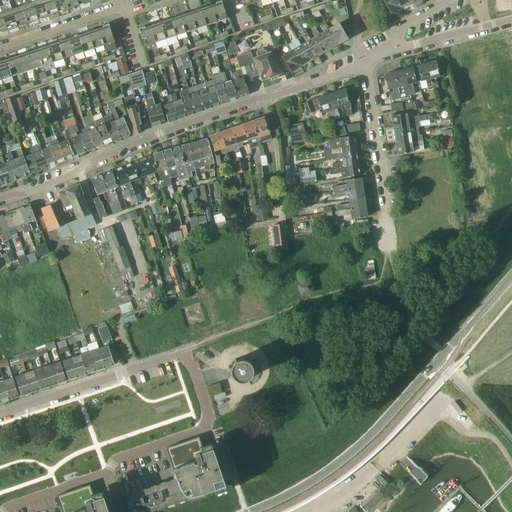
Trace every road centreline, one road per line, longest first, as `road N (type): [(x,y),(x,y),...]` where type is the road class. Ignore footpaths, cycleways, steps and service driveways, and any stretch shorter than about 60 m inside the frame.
road 1 (residential): [(0,196),(367,58)]
road 2 (unclassified): [(250,511),(350,453),(436,362)]
road 3 (residential): [(463,432),(431,406),(354,487),(311,511)]
road 4 (residential): [(386,249),(367,58)]
road 5 (residential): [(0,413),(179,353)]
road 6 (residential): [(367,58),(511,19)]
road 7 (residential): [(0,47),(125,6)]
road 8 (residential): [(209,425),(115,457),(103,474)]
